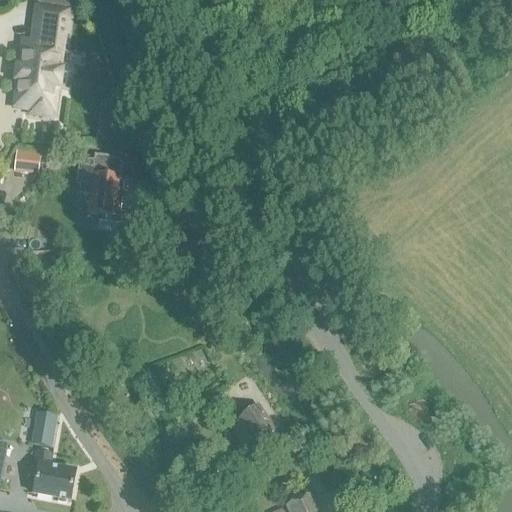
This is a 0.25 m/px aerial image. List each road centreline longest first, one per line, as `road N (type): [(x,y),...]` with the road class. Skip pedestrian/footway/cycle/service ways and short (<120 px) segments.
road 1 (unclassified): [(429,511),(404,451),(328,347),(273,222),(190,162),(176,141),(131,0)]
road 2 (unclassified): [(156,511),(0,290)]
